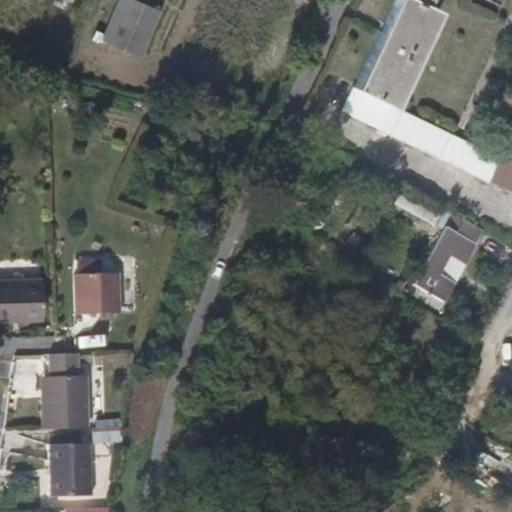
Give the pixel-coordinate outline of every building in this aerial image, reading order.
[(69,11),(73,0),(51,0),(50,3),(69,11)] [(161,13),(130,0),(119,0),(102,40),(142,57),(161,13)] [(358,0),(336,45),(355,55),(382,0),(358,0)] [(394,0),(353,82),(393,100),(440,4),(432,0),(394,0)] [(351,85),(339,109),(484,183),(487,178),(511,190),(511,159),(497,153),(496,157),(351,85)] [(395,193),(389,205),(430,224),(436,212),(395,193)] [(487,235),(455,216),(418,283),(449,301),(487,235)] [(118,316),(116,275),(72,277),(73,318),(118,316)] [(0,324),(41,322),(40,282),(0,283),(0,324)] [(104,430),(103,378),(61,379),(61,400),(53,400),(53,430),(104,430)] [(98,497),(99,446),(58,446),(57,497),(98,497)]
